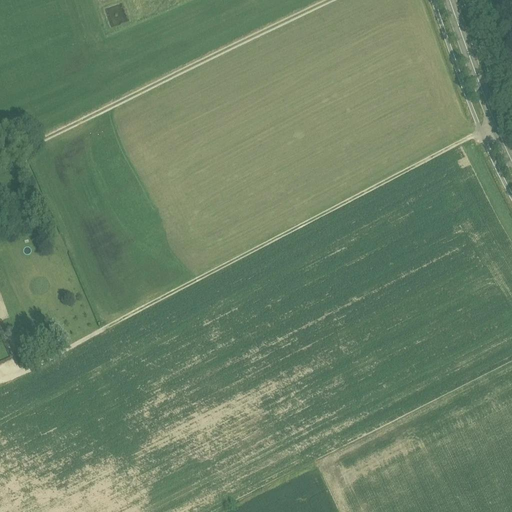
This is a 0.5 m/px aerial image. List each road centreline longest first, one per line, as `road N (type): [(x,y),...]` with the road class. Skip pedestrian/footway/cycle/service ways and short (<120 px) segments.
road 1 (track): [(332,0),(0,159)]
road 2 (secondary): [(511,162),(449,0)]
